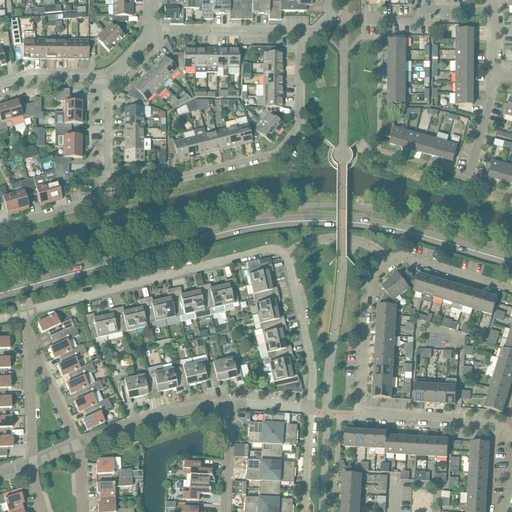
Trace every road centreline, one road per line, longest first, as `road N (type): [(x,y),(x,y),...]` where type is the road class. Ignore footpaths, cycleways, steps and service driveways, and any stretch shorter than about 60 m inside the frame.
road 1 (secondary): [(511,262),(380,226),(285,221),(0,293)]
road 2 (residential): [(310,410),(312,369),(288,254),(250,253),(23,312)]
road 3 (residential): [(458,424),(359,414),(366,279),(400,256),(511,289)]
road 4 (residential): [(108,186),(162,183),(274,157),(300,128),(301,36)]
road 5 (residential): [(224,410),(167,414),(78,444)]
road 6 (residential): [(301,36),(150,37)]
road 7 (residential): [(362,16),(493,12)]
road 8 (residential): [(108,186),(101,200),(0,231)]
